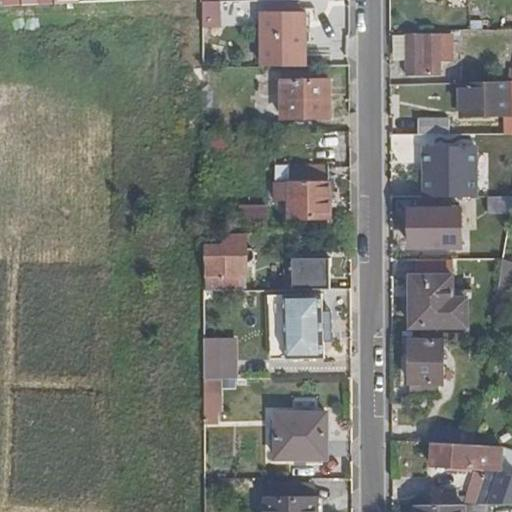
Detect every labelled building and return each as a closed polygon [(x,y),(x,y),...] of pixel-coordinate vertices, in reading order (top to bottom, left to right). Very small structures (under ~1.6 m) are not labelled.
[(205,26),(234,27),(235,2),(206,1),(205,26)] [(306,17),(263,17),(263,65),(306,65),(306,17)] [(408,36),(396,36),(396,69),(408,68),(408,36)] [(440,36),(408,36),(408,68),(408,76),(440,76),(440,60),(451,60),(451,36),(440,36)] [(331,83),(283,84),(283,119),(331,119),(331,83)] [(511,108),(511,85),(461,86),(462,117),(510,116),(511,108)] [(420,122),(420,137),(446,137),(450,137),(450,122),(420,122)] [(207,136),(208,154),(231,152),(230,135),(207,136)] [(447,200),(446,137),(420,137),(418,137),(418,154),(415,153),(415,166),(406,166),(406,186),(415,186),(415,201),(447,200)] [(481,154),(480,200),(502,200),(502,155),(481,154)] [(293,187),(290,187),(278,187),(278,203),(290,203),(290,220),(331,220),(332,187),(328,187),(328,170),(293,169),(293,187)] [(244,218),(269,220),(270,205),(244,204),(244,218)] [(504,235),(511,220),(489,211),(483,226),(504,235)] [(462,212),(412,213),(412,250),(462,249),(462,212)] [(205,292),(242,292),(242,277),(248,277),(248,239),(225,239),(225,249),(207,249),(208,277),(204,277),(205,292)] [(292,291),(296,291),(332,291),(332,261),(292,261),(292,291)] [(453,301),(453,263),(417,262),(418,280),(418,299),(413,300),(413,330),(468,329),(468,301),(453,301)] [(322,296),(285,296),(285,360),(323,360),(322,296)] [(492,342),(474,342),(474,357),(490,357),(492,342)] [(445,345),(409,345),(409,398),(444,398),(445,345)] [(205,382),(205,415),(221,415),(221,381),(205,382)] [(328,416),(276,416),(276,461),(328,460),(328,416)] [(429,445),(431,445),(475,448),(477,433),(429,432),(429,445)] [(475,448),(431,445),(431,468),(502,473),(503,450),(475,448)] [(511,453),(503,450),(502,473),(511,475),(511,453)] [(511,475),(502,473),(489,508),(511,507),(511,475)] [(269,486),(269,501),(315,501),(315,486),(269,486)] [(318,511),(318,501),(315,501),(269,501),(266,501),(266,511),(318,511)]
